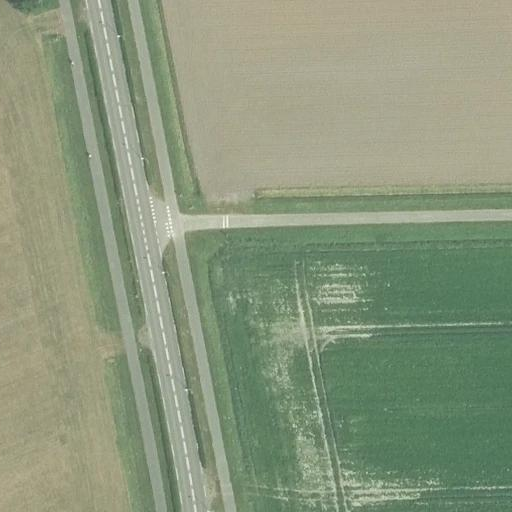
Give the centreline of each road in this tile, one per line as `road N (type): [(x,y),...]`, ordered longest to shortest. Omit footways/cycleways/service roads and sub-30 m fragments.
road 1 (secondary): [(195,511),(143,228)]
road 2 (unclassified): [(226,222),(511,216)]
road 3 (secondary): [(143,228),(97,0)]
